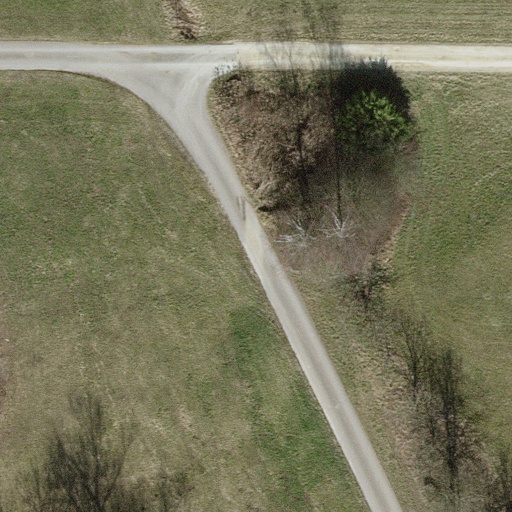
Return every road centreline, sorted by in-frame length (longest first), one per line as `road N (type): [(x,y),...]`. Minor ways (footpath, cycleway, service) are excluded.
road 1 (track): [(168,58),(396,511)]
road 2 (track): [(511,61),(108,56)]
